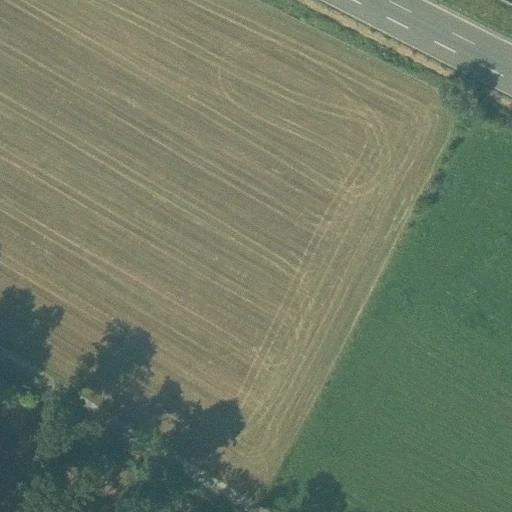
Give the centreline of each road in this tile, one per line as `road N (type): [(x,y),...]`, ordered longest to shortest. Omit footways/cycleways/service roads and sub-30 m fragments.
road 1 (residential): [(256,511),(0,350)]
road 2 (motorway): [(389,0),(511,61)]
